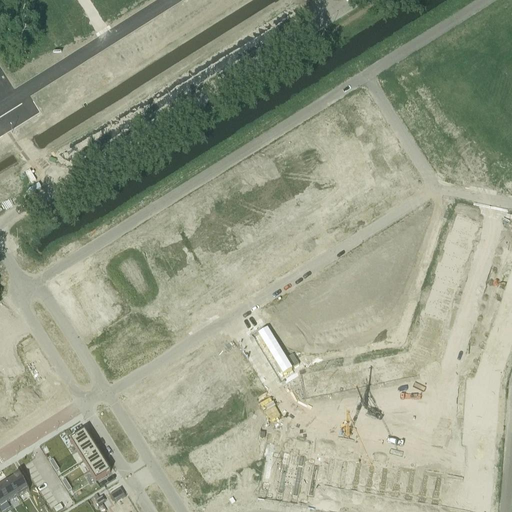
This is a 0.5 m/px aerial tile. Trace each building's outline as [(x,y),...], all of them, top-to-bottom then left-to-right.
[(456,218),(452,230),(471,237),(475,224),(456,218)] [(448,235),(446,242),(467,249),(471,237),(452,230),(450,236),(448,235)] [(446,242),(444,249),(445,250),(444,254),(463,261),(467,249),(446,242)] [(444,254),(440,266),(459,273),(463,261),(444,254)] [(438,266),(435,273),(437,274),(436,278),(455,285),(459,273),(440,266),(438,266)] [(436,278),(432,290),(451,297),(455,285),(436,278)] [(511,291),(506,289),(502,301),(511,304),(511,291)] [(432,290),(428,302),(447,308),(451,297),(432,290)] [(511,304),(502,301),(498,313),(511,317),(511,304)] [(428,302),(424,314),(443,320),(447,308),(428,302)] [(422,313),(419,321),(421,322),(420,326),(439,332),(443,320),(424,314),(422,313)] [(511,317),(498,313),(494,325),(511,331),(511,317)] [(511,331),(494,325),(490,337),(509,343),(511,335),(511,331)] [(420,326),(416,338),(435,344),(439,332),(420,326)] [(490,337),(486,349),(505,356),(509,343),(490,337)] [(416,338),(412,351),(431,357),(435,344),(416,338)] [(486,349),(482,361),(501,367),(505,356),(486,349)] [(409,354),(400,356),(404,375),(413,373),(409,354)] [(400,356),(391,358),(395,377),(404,375),(400,356)] [(391,358),(382,360),(386,379),(395,377),(391,358)] [(382,360),(374,362),(378,381),(386,379),(382,360)] [(482,361),(478,374),(497,380),(501,367),(482,361)] [(374,362),(365,364),(369,383),(378,381),(374,362)] [(365,364),(356,366),(360,385),(369,383),(365,364)] [(356,366),(347,367),(351,387),(360,385),(356,366)] [(347,367),(338,369),(342,388),(351,387),(347,367)] [(338,369),(329,371),(334,390),(342,388),(338,369)] [(329,371),(321,373),(325,392),(334,390),(329,371)] [(321,373),(312,375),(316,394),(325,392),(321,373)] [(312,375),(303,377),(307,396),(316,394),(312,375)] [(291,383),(263,400),(279,426),(269,432),(265,457),(269,457),(263,490),(268,497),(304,503),(310,499),(313,481),(486,511),(488,511),(497,384),(468,382),(463,443),(312,416),(291,383)] [(84,433),(70,442),(76,452),(91,443),(84,433)] [(91,443),(76,452),(83,462),(97,453),(91,443)] [(97,453),(83,462),(89,472),(103,463),(97,453)] [(103,463),(89,472),(95,482),(110,473),(103,463)] [(19,475),(8,482),(17,496),(18,498),(29,491),(19,475)] [(8,482),(0,486),(0,490),(7,502),(17,496),(8,482)] [(120,490),(110,496),(114,503),(124,497),(120,490)]
